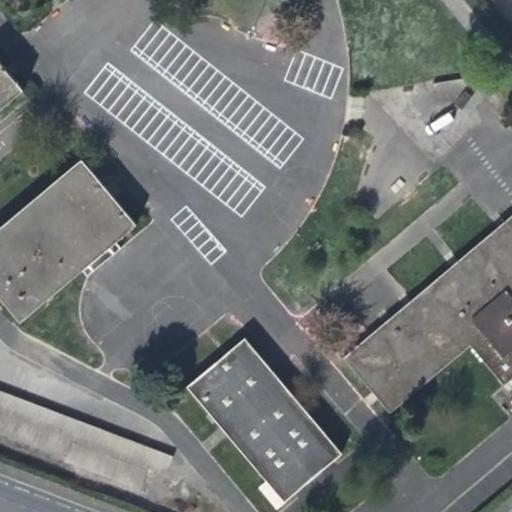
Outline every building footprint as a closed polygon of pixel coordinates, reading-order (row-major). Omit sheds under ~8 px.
[(0,68),(0,109),(20,93),(0,68)] [(0,304),(16,324),(78,272),(112,244),(133,226),(111,199),(101,188),(78,161),(0,225),(0,304)] [(123,188),(262,354),(275,370),(285,362),(239,308),(123,170),(114,177),(123,188)] [(111,199),(123,188),(114,177),(101,188),(111,199)] [(467,349),(500,388),(511,377),(511,213),(339,358),(387,415),(467,349)] [(115,248),(112,244),(78,272),(82,277),(115,248)] [(339,457),(270,374),(257,358),(240,338),(183,387),(207,415),(202,419),(209,427),(213,423),(281,504),(339,457)] [(262,354),(257,358),(270,374),(275,370),(262,354)] [(0,415),(162,477),(169,457),(0,393),(0,415)] [(0,440),(137,491),(143,471),(0,418),(0,440)]
